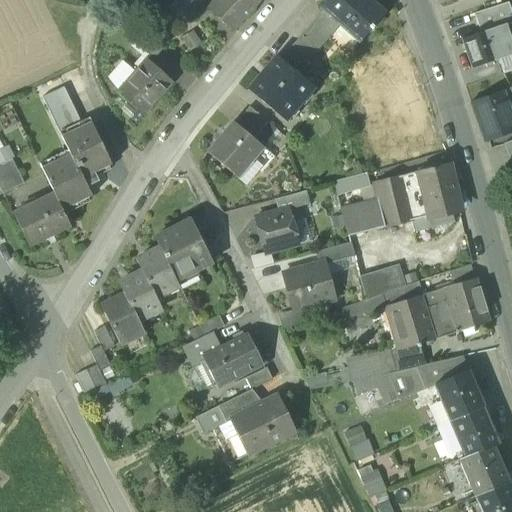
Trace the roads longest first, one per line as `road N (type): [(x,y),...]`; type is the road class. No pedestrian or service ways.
road 1 (tertiary): [(411,0),(472,153),(511,330)]
road 2 (unclassified): [(168,149),(186,164),(290,366)]
road 3 (residential): [(168,149),(44,351)]
road 4 (residential): [(289,0),(168,149)]
road 5 (unclassified): [(127,511),(44,351)]
